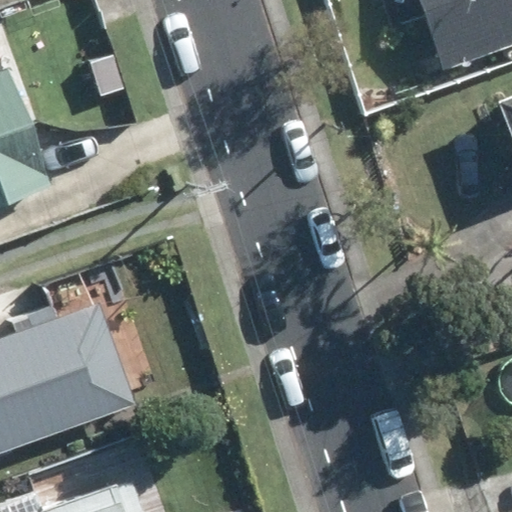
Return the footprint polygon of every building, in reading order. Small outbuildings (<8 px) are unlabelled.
[(511,0),(417,0),(443,69),(511,43),(511,0)] [(511,151),(511,86),(490,95),(511,151)] [(0,226),(43,211),(0,95),(0,226)] [(25,317),(29,326),(16,331),(11,319),(0,322),(0,450),(135,402),(98,301),(52,318),(48,309),(25,317)] [(139,511),(128,478),(36,507),(21,511),(139,511)]
